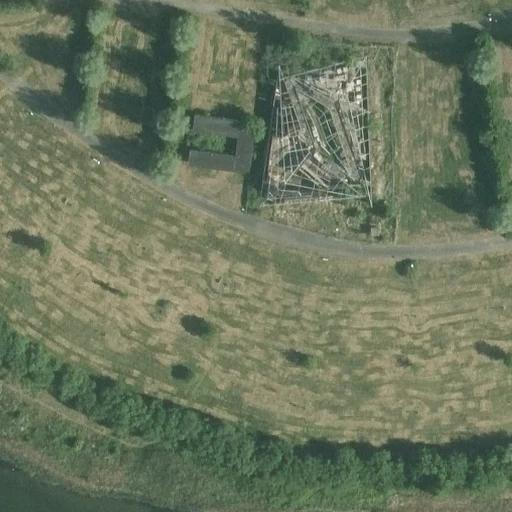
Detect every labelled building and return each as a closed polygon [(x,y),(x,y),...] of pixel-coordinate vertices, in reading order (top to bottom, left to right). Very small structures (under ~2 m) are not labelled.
[(505,40),(491,43),(495,61),(509,58),(505,40)] [(290,66),(272,194),(273,195),(274,192),(278,193),(278,195),(279,194),(284,199),(284,200),(285,200),(286,207),(284,207),(284,208),(297,207),(297,203),(330,200),(330,204),(359,202),(358,193),(376,191),(384,214),(379,72),(378,72),(378,75),(373,75),(373,73),(372,73),(366,69),(367,69),(367,68),(365,69),(363,63),(366,62),(365,61),(353,65),(354,68),(316,78),(315,75),(314,75),(316,83),(298,88),(290,66)] [(511,88),(498,90),(500,108),(511,106),(511,88)] [(191,129),(230,132),(231,120),(192,117),(191,129)] [(190,138),(190,153),(235,153),(235,138),(190,138)] [(300,204),(298,213),(318,216),(319,207),(300,204)] [(67,205),(56,223),(75,235),(85,216),(67,205)] [(0,269),(0,290),(8,273),(0,269)] [(88,341),(93,322),(70,316),(65,334),(88,341)] [(502,349),(480,351),(483,375),(505,373),(502,349)] [(314,370),(323,370),(324,350),(315,350),(314,370)] [(195,373),(186,394),(205,402),(214,380),(195,373)] [(441,392),(441,373),(420,374),(421,393),(441,392)] [(488,400),(494,428),(511,424),(511,415),(508,395),(488,400)] [(386,426),(406,426),(406,405),(386,405),(386,426)] [(422,427),(440,427),(440,406),(422,407),(422,427)]
